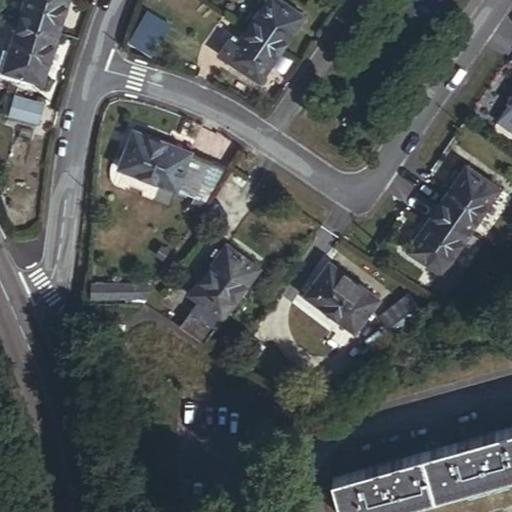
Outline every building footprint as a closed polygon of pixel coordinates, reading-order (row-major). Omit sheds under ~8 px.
[(58,34),(68,0),(25,0),(18,22),(58,34)] [(280,50),(303,16),(278,0),(268,0),(249,29),(280,50)] [(152,51),(168,19),(144,6),(128,39),(152,51)] [(41,84),(58,34),(18,22),(3,71),(41,84)] [(258,82),(280,50),(249,29),(239,44),(226,62),(258,82)] [(226,62),(239,44),(228,41),(218,55),(226,62)] [(37,126),(43,107),(15,98),(9,116),(37,126)] [(189,156),(190,154),(134,131),(118,169),(174,191),(189,156)] [(194,199),(209,165),(189,156),(174,191),(194,199)] [(203,203),(223,171),(209,165),(194,199),(203,203)] [(469,231),(497,189),(465,166),(436,209),(469,231)] [(440,274),(469,231),(436,209),(407,252),(440,274)] [(222,321),(259,270),(225,246),(189,297),(222,321)] [(355,333),(379,302),(329,263),(304,295),(355,333)] [(399,338),(425,317),(407,297),(382,319),(399,338)] [(204,345),(213,333),(187,315),(179,327),(204,345)] [(331,418),(316,409),(311,416),(326,426),(331,418)] [(342,511),(367,511),(511,472),(511,426),(333,475),(342,511)]
